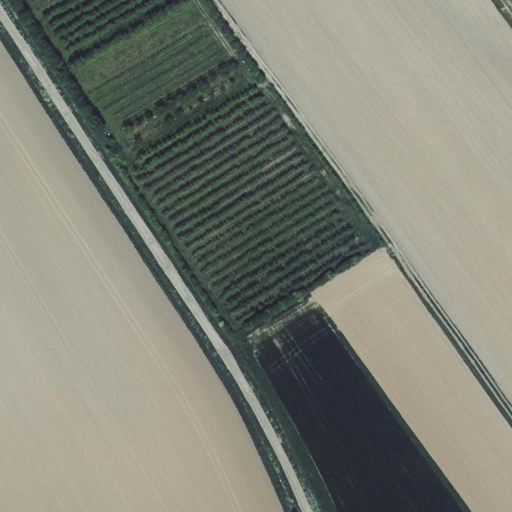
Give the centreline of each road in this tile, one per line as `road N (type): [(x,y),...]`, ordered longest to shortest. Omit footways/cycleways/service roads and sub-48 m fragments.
road 1 (track): [(0,12),(233,367),(307,511)]
road 2 (track): [(511,419),(214,0)]
